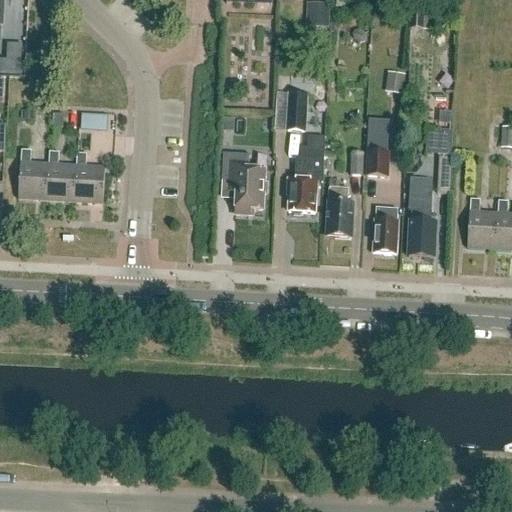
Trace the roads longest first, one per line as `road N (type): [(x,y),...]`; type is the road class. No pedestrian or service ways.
road 1 (tertiary): [(132,297),(511,319)]
road 2 (residential): [(132,297),(145,71),(83,0)]
road 3 (residential): [(0,501),(228,511)]
road 4 (tertiary): [(0,290),(132,297)]
